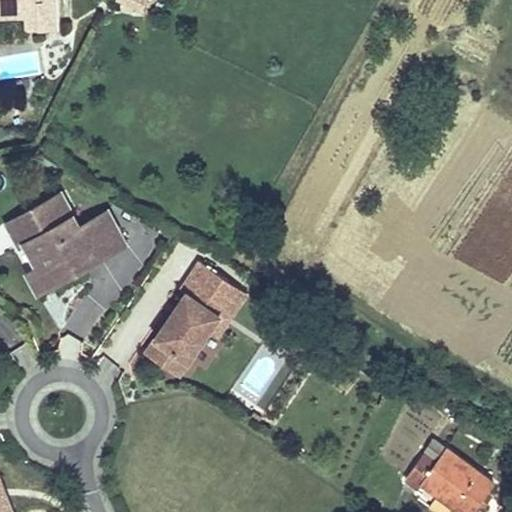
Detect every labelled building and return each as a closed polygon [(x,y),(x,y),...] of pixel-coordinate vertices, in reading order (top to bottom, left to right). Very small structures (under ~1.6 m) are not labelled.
[(0,0),(0,2),(36,1),(37,30),(60,29),(59,0),(0,0)] [(36,1),(0,2),(0,16),(24,15),(25,30),(37,30),(36,1)] [(69,190),(55,197),(59,206),(73,199),(69,190)] [(131,244),(114,210),(85,224),(73,199),(59,206),(55,197),(29,209),(41,232),(28,238),(40,263),(30,268),(40,288),(87,265),(83,257),(96,250),(97,253),(107,256),(131,244)] [(29,209),(11,218),(22,241),(28,238),(41,232),(29,209)] [(9,228),(0,231),(0,252),(16,248),(9,228)] [(96,250),(83,257),(87,265),(107,256),(97,253),(96,250)] [(181,367),(212,322),(222,307),(211,300),(230,273),(202,254),(183,282),(188,285),(148,344),(181,367)] [(249,286),(230,273),(211,300),(222,307),(212,322),(220,328),(249,286)] [(423,483),(463,511),(472,511),(493,484),(446,448),(435,462),(423,453),(405,480),(418,489),(423,483)] [(0,496),(0,494),(3,493),(0,485),(0,511),(10,511),(5,498),(1,500),(0,496)]
